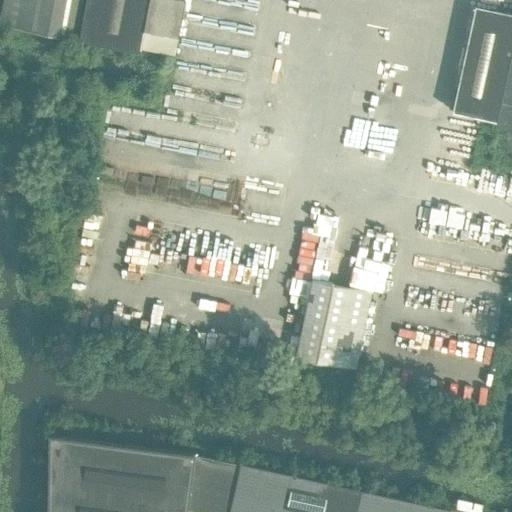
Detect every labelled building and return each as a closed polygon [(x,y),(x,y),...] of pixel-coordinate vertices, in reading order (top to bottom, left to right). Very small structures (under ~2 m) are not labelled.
[(3,0),(0,21),(0,22),(140,49),(141,46),(159,49),(174,51),(183,0),(3,0)] [(511,12),(474,4),(459,76),(452,111),(479,117),(494,120),(493,124),(498,125),(511,59),(511,12)] [(511,59),(498,125),(511,128),(511,59)] [(355,368),(372,290),(311,277),(294,355),(355,368)] [(183,511),(184,507),(207,511),(466,511),(450,509),(191,454),(48,431),(46,511),(183,511)]
